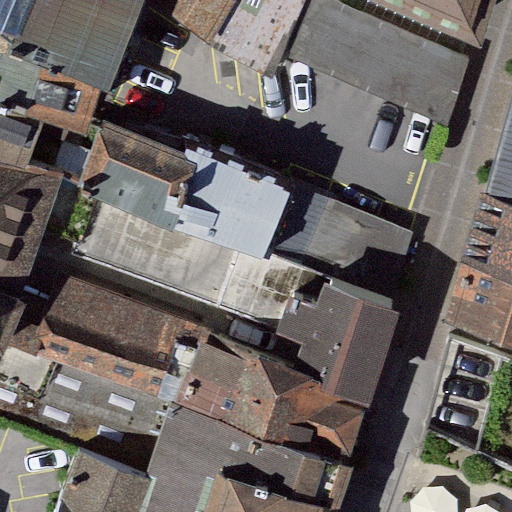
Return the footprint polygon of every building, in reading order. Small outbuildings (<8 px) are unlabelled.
[(135,0),(0,0),(0,85),(45,102),(87,118),(135,0)] [(236,0),(171,0),(214,33),(236,0)] [(364,0),(310,0),(291,44),(449,112),(476,48),(364,0)] [(411,0),(487,31),(497,0),(411,0)] [(0,142),(26,152),(45,102),(0,85),(0,142)] [(511,108),(489,183),(511,191),(511,108)] [(189,145),(108,109),(78,174),(173,220),(203,152),(189,145)] [(192,138),(189,145),(203,152),(173,220),(269,252),(297,180),(192,138)] [(61,165),(26,152),(0,142),(0,274),(23,282),(61,165)] [(511,191),(489,183),(451,315),(511,337),(511,191)] [(295,363),(372,394),(402,300),(329,271),(319,296),(296,287),(284,327),(307,334),(295,363)] [(214,330),(68,273),(35,350),(175,400),(179,393),(214,330)] [(0,338),(3,340),(23,282),(0,274),(0,338)] [(295,363),(214,330),(179,393),(306,437),(355,454),(372,394),(295,363)] [(179,393),(175,400),(148,468),(155,470),(140,511),(203,511),(221,458),(289,479),(306,437),(179,393)] [(355,454),(306,437),(289,479),(345,496),(355,454)] [(56,511),(140,511),(155,470),(148,468),(81,442),(56,511)] [(289,479),(221,458),(203,511),(338,511),(345,496),(289,479)]
